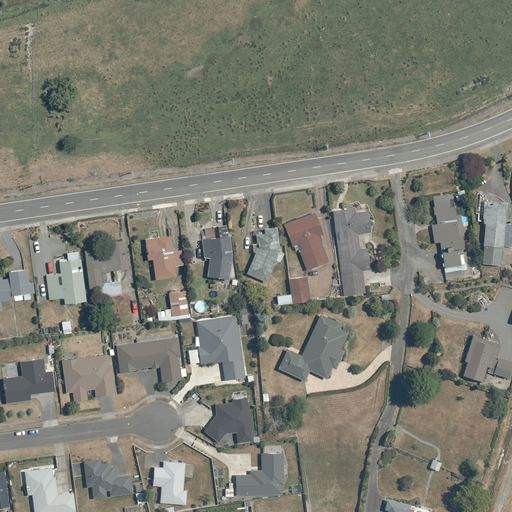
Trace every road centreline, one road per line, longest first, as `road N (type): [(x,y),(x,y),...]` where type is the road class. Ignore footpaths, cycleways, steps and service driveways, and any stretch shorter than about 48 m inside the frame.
road 1 (unclassified): [(0,216),(391,158),(511,118)]
road 2 (residential): [(0,440),(163,421)]
